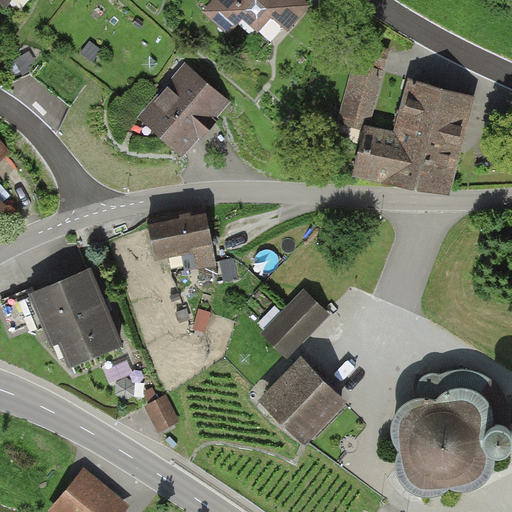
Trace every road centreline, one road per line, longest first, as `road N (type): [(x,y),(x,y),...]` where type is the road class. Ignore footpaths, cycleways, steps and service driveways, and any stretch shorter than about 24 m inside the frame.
road 1 (residential): [(511,199),(206,193),(87,208)]
road 2 (tertiary): [(216,511),(54,412),(0,390)]
road 3 (residential): [(375,0),(511,78)]
road 4 (residential): [(87,208),(29,122),(0,103)]
